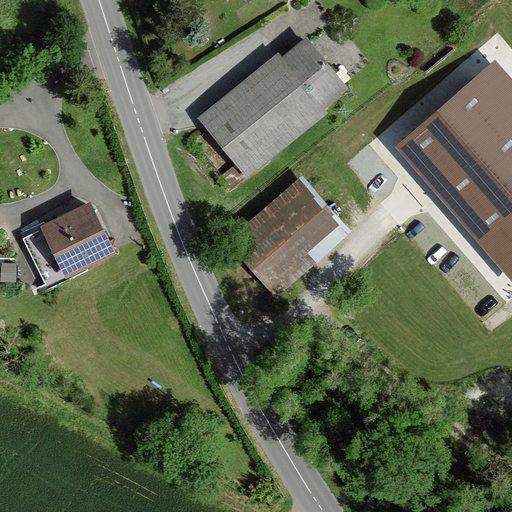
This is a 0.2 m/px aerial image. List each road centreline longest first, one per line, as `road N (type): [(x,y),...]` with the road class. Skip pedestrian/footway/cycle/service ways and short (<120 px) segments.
road 1 (tertiary): [(98,0),(223,335),(324,511)]
road 2 (track): [(250,511),(0,376)]
